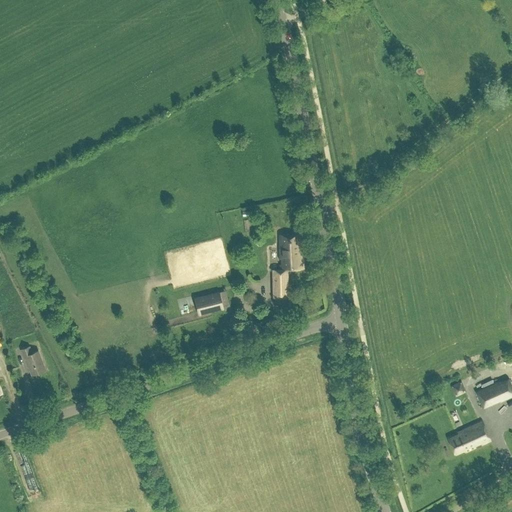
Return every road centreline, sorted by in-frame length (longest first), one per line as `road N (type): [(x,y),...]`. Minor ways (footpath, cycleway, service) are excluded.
road 1 (unclassified): [(0,434),(341,320)]
road 2 (tertiary): [(341,320),(274,0)]
road 3 (tertiary): [(385,511),(341,320)]
